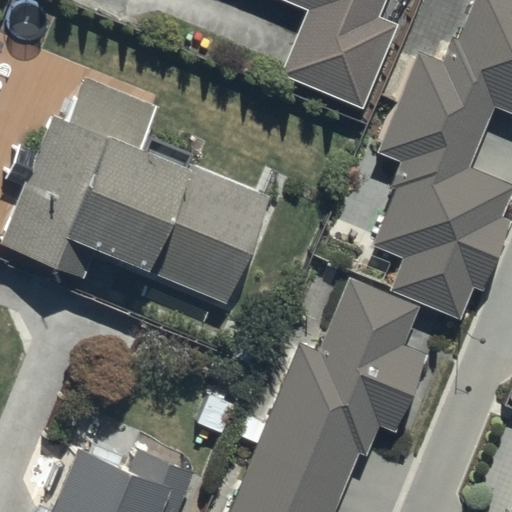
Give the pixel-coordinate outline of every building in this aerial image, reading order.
[(277,71),(358,105),(394,21),(375,13),(380,0),(286,0),(303,7),(277,71)] [(386,287),(456,315),(469,284),(477,287),(505,217),(497,214),(510,182),(465,164),(490,103),(511,112),(511,0),(468,0),(453,37),(447,35),(437,60),(414,50),(373,149),(397,159),(387,182),(392,184),(369,242),(400,254),(386,287)] [(49,112),(0,231),(0,241),(80,274),(91,247),(222,300),(266,193),(183,159),(182,162),(137,144),(153,103),(82,74),(64,118),(49,112)] [(332,511),(330,511),(355,450),(362,453),(374,422),(390,428),(421,351),(399,342),(414,303),(345,275),(315,348),(295,340),(224,511),(332,511)] [(171,511),(190,470),(132,445),(123,466),(70,444),(40,511),(171,511)]
